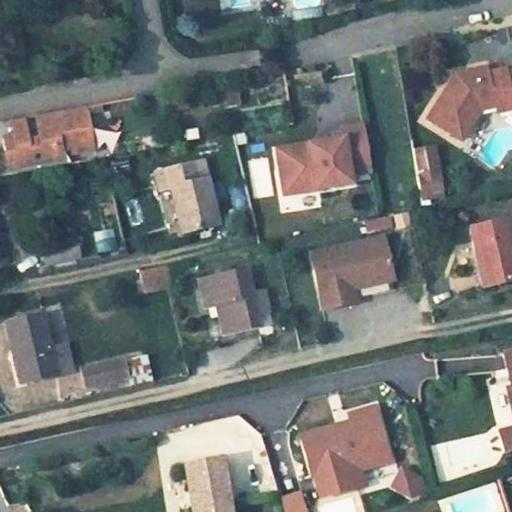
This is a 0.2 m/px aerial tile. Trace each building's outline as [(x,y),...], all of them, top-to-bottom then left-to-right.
[(455,76),(428,121),(462,142),(481,111),(496,106),(511,102),(511,71),(506,74),(505,70),(487,75),(477,77),(476,71),(455,76)] [(211,100),(226,98),(226,103),(236,102),(234,84),(209,89),(211,100)] [(511,102),(496,106),(498,113),(511,108),(511,102)] [(86,104),(34,114),(37,138),(28,140),(26,131),(13,132),(13,135),(2,137),(5,154),(13,152),(17,171),(64,162),(61,148),(72,146),(73,153),(95,148),(86,104)] [(23,116),(10,118),(13,132),(26,131),(23,116)] [(362,123),(339,128),(342,138),(277,152),(281,172),(293,169),(299,194),(352,182),(350,174),(372,169),(362,123)] [(13,152),(5,154),(8,173),(17,171),(13,152)] [(268,157),(248,159),(252,198),(273,196),(268,157)] [(203,160),(155,170),(159,190),(172,187),(181,231),(218,223),(214,208),(203,160)] [(293,169),(281,172),(286,197),(299,194),(293,169)] [(437,173),(419,176),(424,198),(441,195),(437,173)] [(221,185),(210,187),(214,208),(226,205),(221,185)] [(511,238),(507,218),(468,227),(475,258),(479,257),(486,284),(511,278),(511,238)] [(99,254),(119,248),(112,227),(93,233),(99,254)] [(75,235),(40,242),(45,263),(79,255),(75,235)] [(382,235),(309,250),(321,306),(355,299),(352,285),(349,271),(388,263),(382,235)] [(388,263),(349,271),(352,285),(391,277),(388,263)] [(143,291),(168,286),(163,264),(138,270),(143,291)] [(245,266),(196,276),(204,308),(215,306),(222,335),(260,326),(245,266)] [(18,351),(24,380),(57,373),(55,365),(68,362),(71,361),(66,341),(50,344),(43,312),(5,320),(12,352),(18,351)] [(511,348),(505,350),(511,380),(511,424),(501,427),(506,449),(511,447),(511,348)] [(18,351),(12,352),(18,382),(24,380),(18,351)] [(154,381),(148,352),(123,359),(127,377),(129,386),(154,381)] [(123,358),(80,367),(84,387),(127,377),(123,359),(123,358)] [(70,370),(68,362),(55,365),(57,373),(70,370)] [(364,423),(291,446),(303,483),(305,482),(312,503),(348,492),(341,471),(375,460),(364,423)] [(227,511),(219,459),(184,465),(190,511),(227,511)] [(403,465),(389,487),(413,502),(427,480),(403,465)] [(318,505),(318,511),(356,511),(353,498),(318,505)]
